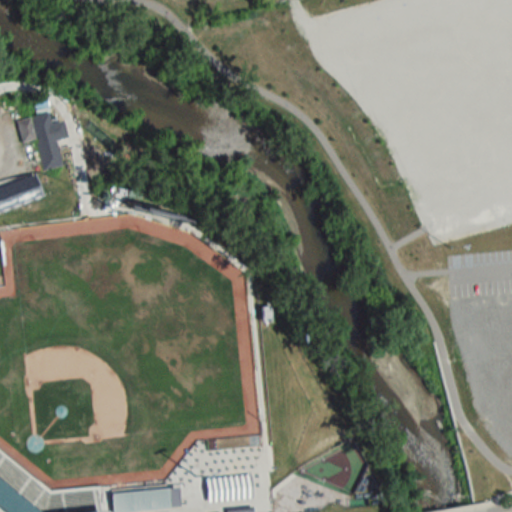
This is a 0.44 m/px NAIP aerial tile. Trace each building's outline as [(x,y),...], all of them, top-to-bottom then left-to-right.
[(14,119),(19,143),(35,140),(39,164),(54,161),(50,141),(66,138),(62,120),(49,123),(47,112),(14,119)] [(31,170),(40,193),(0,208),(0,182),(26,172),(31,170)] [(511,291),(452,295),(454,336),(509,333),(508,317),(511,316),(511,291)] [(213,475),(247,472),(249,495),(215,499),(213,475)] [(162,482),(165,505),(109,510),(107,487),(162,482)]
